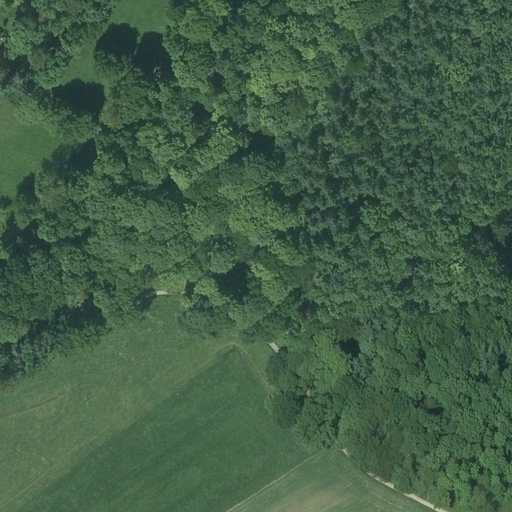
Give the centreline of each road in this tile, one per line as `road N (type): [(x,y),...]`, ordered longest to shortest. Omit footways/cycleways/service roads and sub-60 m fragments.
road 1 (unknown): [(173,293),(248,209),(393,105),(464,0)]
road 2 (track): [(444,511),(352,453),(272,349),(243,325),(173,293)]
road 3 (track): [(0,251),(104,153),(213,0)]
road 4 (track): [(173,293),(147,298),(0,374)]
